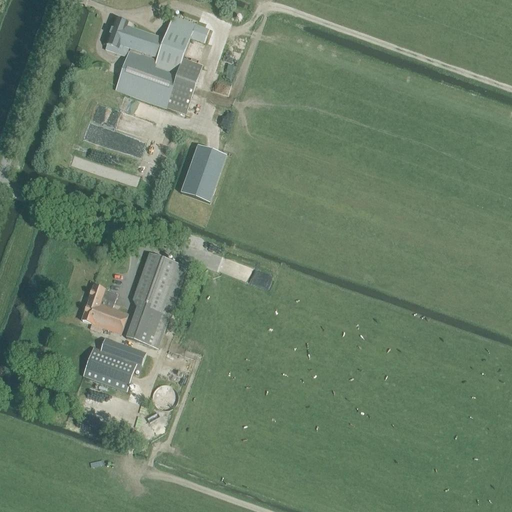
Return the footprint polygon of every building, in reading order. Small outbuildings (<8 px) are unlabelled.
[(106,46),(123,53),(128,60),(117,91),(187,117),(205,69),(184,62),(192,40),(205,45),(210,31),(173,17),(165,40),(129,26),(129,25),(116,20),(106,46)] [(210,205),(227,158),(198,148),(181,195),(210,205)] [(126,341),(158,352),(186,270),(149,257),(133,303),(137,311),(126,341)] [(93,326),(91,331),(100,334),(101,330),(121,338),(129,316),(113,311),(118,297),(94,288),(89,303),(90,303),(83,322),(93,326)] [(83,378),(127,394),(138,366),(142,368),(146,356),(105,341),(101,353),(94,350),(83,378)] [(179,399),(178,396),(177,394),(176,391),(174,389),(171,387),(169,387),(165,386),(163,387),(161,388),(159,389),(156,391),(155,393),(154,395),(153,399),(154,402),(155,404),(156,407),(158,409),(162,411),(163,411),(167,412),(169,411),(172,410),(173,409),(175,408),(177,406),(178,404),(179,399)]
